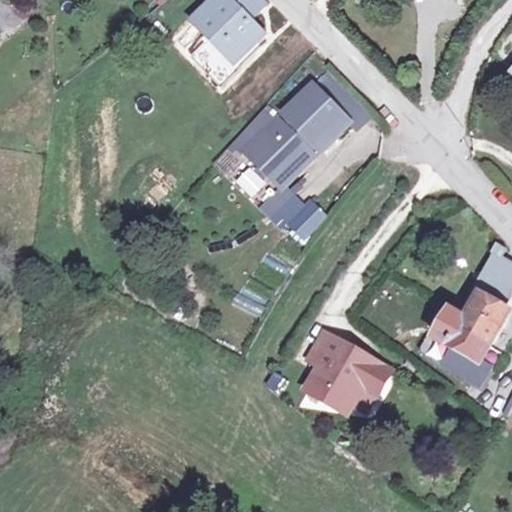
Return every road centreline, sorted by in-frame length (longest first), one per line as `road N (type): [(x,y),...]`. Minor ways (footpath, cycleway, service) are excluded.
road 1 (residential): [(291,0),(432,143)]
road 2 (residential): [(510,0),(468,64),(432,143)]
